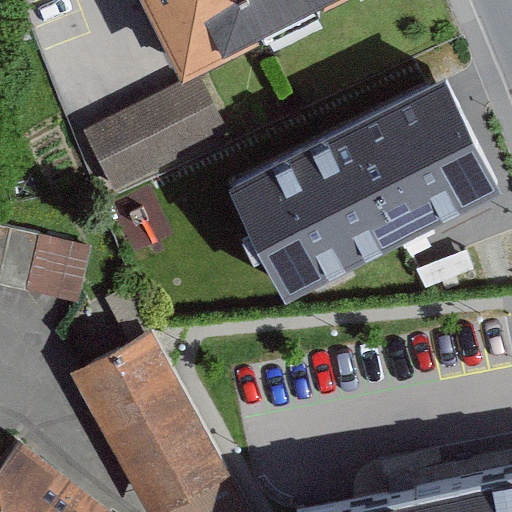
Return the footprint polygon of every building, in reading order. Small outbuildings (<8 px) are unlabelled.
[(346,0),(139,0),(182,83),(199,75),(346,0)] [(115,193),(229,139),(199,75),(182,83),(84,130),(115,193)] [(443,87),(230,191),(285,303),(499,199),(443,87)] [(0,276),(80,292),(91,236),(0,218),(0,276)] [(251,511),(153,329),(70,372),(147,506),(174,492),(185,511),(251,511)] [(111,511),(11,437),(0,451),(0,511),(111,511)] [(511,511),(511,465),(328,504),(299,510),(299,511),(511,511)]
